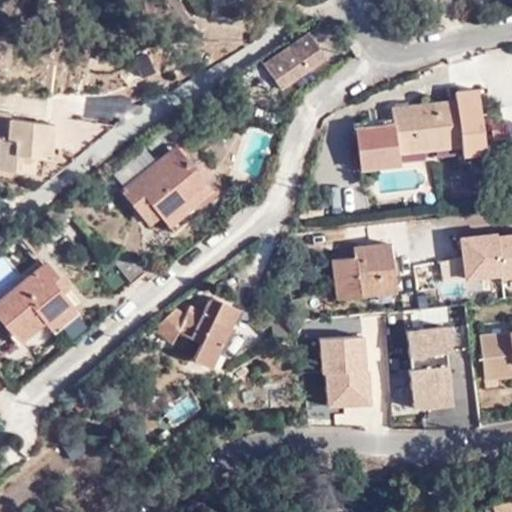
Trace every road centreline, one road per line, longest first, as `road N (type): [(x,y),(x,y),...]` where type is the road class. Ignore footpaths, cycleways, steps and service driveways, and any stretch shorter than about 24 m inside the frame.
road 1 (residential): [(385,53),(314,106),(280,190),(259,218),(6,417)]
road 2 (residential): [(141,511),(237,445),(511,438)]
road 3 (residential): [(511,28),(385,53)]
